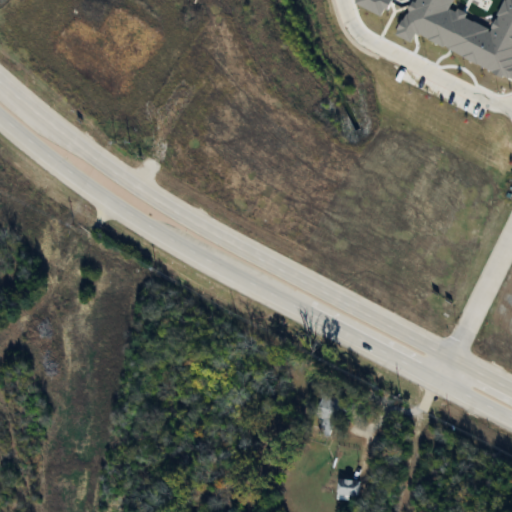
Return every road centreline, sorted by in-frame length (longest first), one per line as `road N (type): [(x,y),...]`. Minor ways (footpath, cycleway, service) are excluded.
road 1 (secondary): [(511,382),(181,213),(0,82)]
road 2 (secondary): [(0,116),(158,233),(511,415)]
road 3 (residential): [(437,378),(511,232)]
